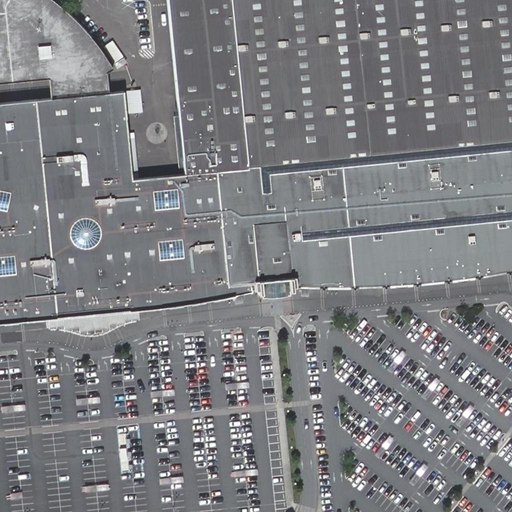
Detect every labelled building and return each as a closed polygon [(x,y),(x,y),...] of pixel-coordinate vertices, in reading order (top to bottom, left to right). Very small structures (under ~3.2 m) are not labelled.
[(511,0),(166,0),(184,176),(130,181),(122,92),(107,93),(51,99),(0,103),(0,323),(161,307),(190,303),(223,297),(251,291),(250,285),(253,284),(252,279),(267,278),(268,279),(269,282),(271,283),(274,283),(276,283),(278,281),(280,279),(280,277),(294,275),(295,286),(324,287),(382,286),(431,282),(479,276),(511,270),(511,0)] [(0,0),(0,83),(49,78),(50,84),(51,98),(109,93),(107,79),(107,72),(113,67),(103,53),(91,37),(77,21),(60,6),(52,0),(0,0)] [(407,354),(401,349),(386,369),(391,373),(407,354)] [(441,381),(435,376),(420,396),(425,400),(441,381)] [(228,383),(228,390),(245,388),(244,381),(228,383)] [(153,391),(154,397),(170,396),(170,389),(153,391)] [(79,398),(80,405),(96,403),(95,396),(79,398)] [(4,406),(5,412),(21,411),(21,404),(4,406)] [(475,408),(470,404),(454,423),(460,427),(475,408)] [(394,440),(389,435),(373,455),(379,459),(394,440)] [(429,467),(423,462),(408,482),(413,486),(429,467)] [(253,467),(236,469),(237,476),(254,474),(253,467)] [(178,475),(162,477),(163,484),(179,482),(178,475)] [(103,482),(87,484),(88,491),(104,489),(103,482)] [(29,490),(13,492),(13,498),(30,497),(29,490)]
